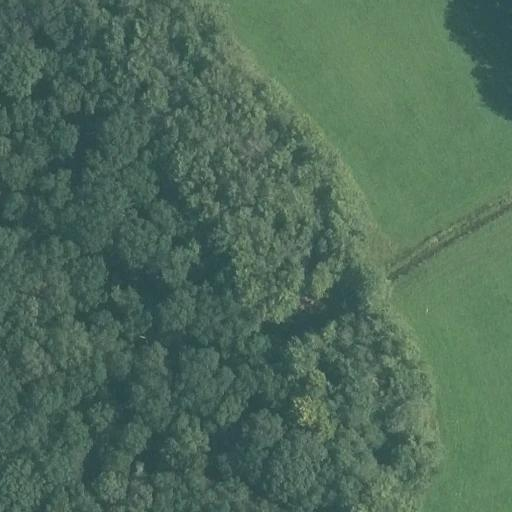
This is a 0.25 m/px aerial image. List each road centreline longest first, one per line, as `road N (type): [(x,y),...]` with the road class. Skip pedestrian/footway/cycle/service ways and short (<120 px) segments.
road 1 (track): [(0,93),(147,214),(257,427)]
road 2 (track): [(0,511),(94,461),(195,427),(257,427)]
